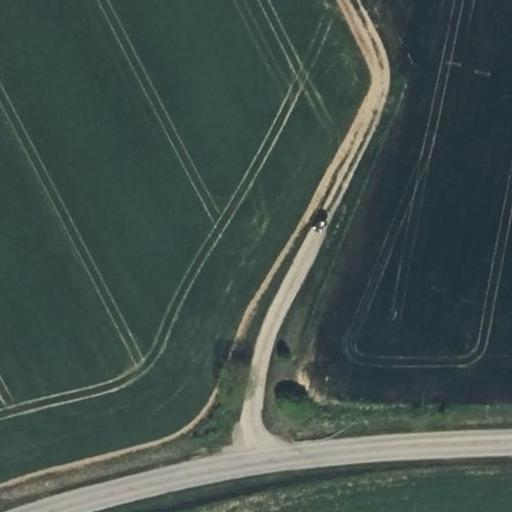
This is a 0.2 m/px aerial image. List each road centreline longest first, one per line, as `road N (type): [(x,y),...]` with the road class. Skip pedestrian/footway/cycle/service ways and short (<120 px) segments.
road 1 (track): [(256,455),(269,337),(385,95),(381,61),(350,0)]
road 2 (unclassified): [(66,511),(256,455),(511,444)]
